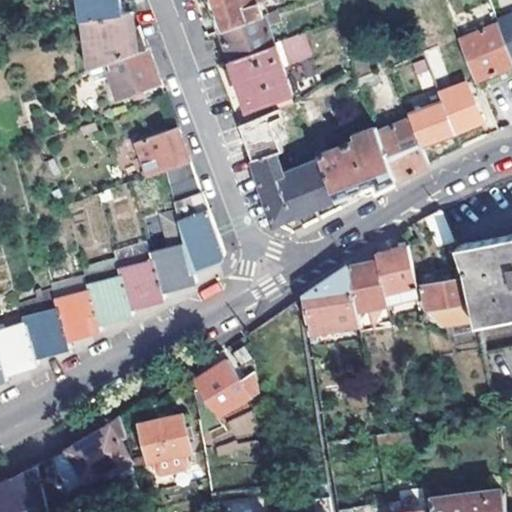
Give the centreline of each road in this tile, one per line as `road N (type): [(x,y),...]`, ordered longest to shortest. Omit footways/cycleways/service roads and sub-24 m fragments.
road 1 (residential): [(234,305),(0,433)]
road 2 (residential): [(250,233),(160,0)]
road 3 (residential): [(511,145),(467,164),(312,262)]
